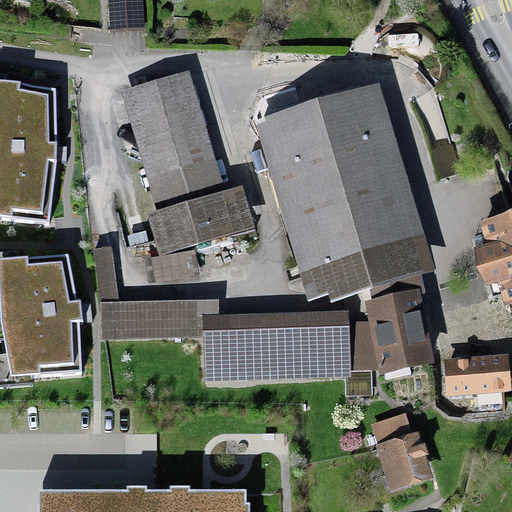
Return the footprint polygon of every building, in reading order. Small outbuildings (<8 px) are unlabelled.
[(139,0),(110,0),(112,31),(142,29),(139,0)] [(183,80),(133,94),(166,211),(156,214),(168,255),(244,233),(234,198),(218,202),(183,80)] [(253,120),(306,298),(366,280),(376,326),(384,370),(426,360),(416,273),(362,87),(253,120)] [(55,94),(0,88),(0,220),(48,225),(55,164),(55,94)] [(496,281),(503,307),(511,304),(511,213),(477,224),(483,246),(474,249),(484,285),(496,281)] [(0,260),(0,261),(17,376),(87,366),(70,250),(0,260)] [(376,326),(218,334),(220,368),(384,370),(376,326)] [(504,359),(449,362),(451,392),(505,390),(504,359)] [(406,418),(374,427),(391,485),(423,476),(406,418)] [(246,511),(246,494),(157,494),(158,504),(39,505),(39,511),(246,511)]
